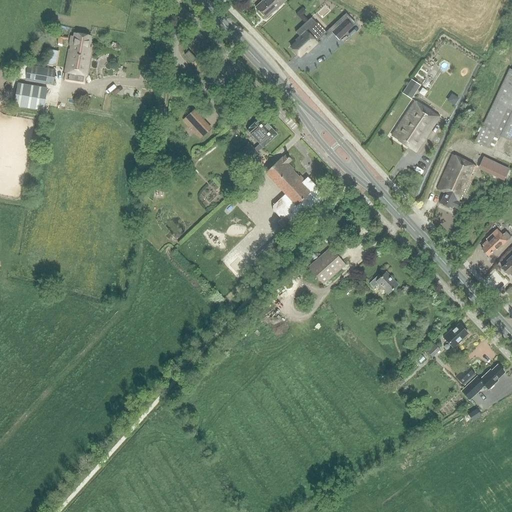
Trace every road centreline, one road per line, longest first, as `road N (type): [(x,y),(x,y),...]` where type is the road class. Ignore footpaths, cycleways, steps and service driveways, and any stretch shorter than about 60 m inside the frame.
road 1 (primary): [(511,336),(379,192)]
road 2 (primary): [(288,94),(329,151),(379,192)]
road 3 (primary): [(379,192),(340,141),(288,94)]
road 4 (primary): [(288,94),(201,0)]
